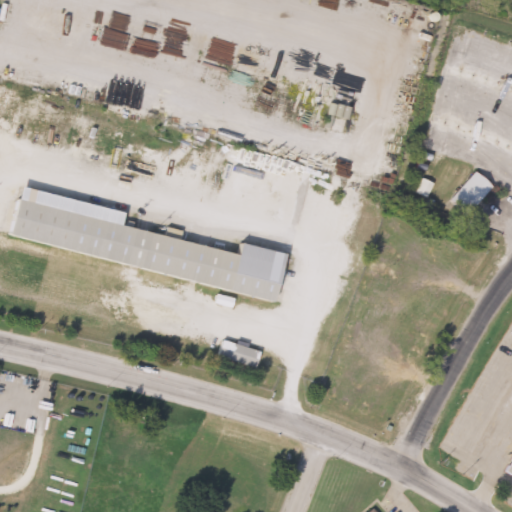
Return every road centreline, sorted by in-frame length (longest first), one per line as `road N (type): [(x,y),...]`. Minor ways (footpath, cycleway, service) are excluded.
road 1 (residential): [(469,511),(394,467),(320,438),(0,348)]
road 2 (residential): [(394,467),(452,355),(511,265)]
